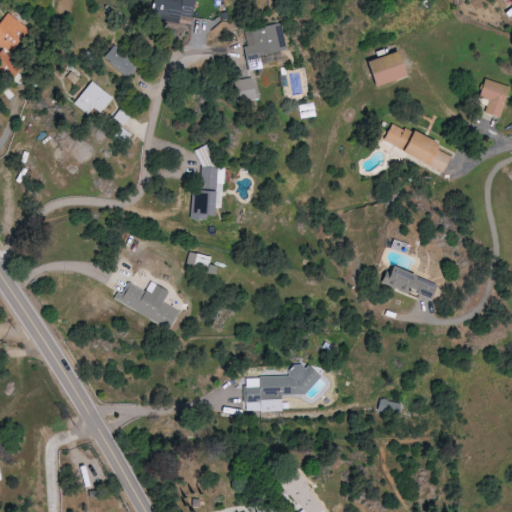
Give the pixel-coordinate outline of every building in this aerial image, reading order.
[(191,18),(193,0),(153,0),(151,19),(179,22),(180,17),(191,18)] [(29,27),(4,14),(0,21),(0,45),(14,53),(29,27)] [(286,50),(281,24),(249,29),(252,45),(244,47),(248,69),(261,67),(259,55),(286,50)] [(131,78),(140,63),(111,46),(103,61),(131,78)] [(363,64),(373,88),(405,76),(396,52),(363,64)] [(255,100),(252,78),(234,81),(237,102),(255,100)] [(507,85),(482,80),(479,98),(488,100),(485,114),(501,118),(507,85)] [(94,108),(101,113),(113,98),(92,81),(74,103),(89,115),(94,108)] [(300,105),(302,118),(316,116),(314,103),(300,105)] [(452,153),(389,124),(381,143),(443,172),(452,153)] [(215,163),(207,145),(194,150),(202,168),(215,163)] [(223,168),(202,167),(200,191),(191,190),(189,217),(213,219),(214,208),(221,208),(223,168)] [(406,293),(407,290),(430,299),(436,285),(390,266),(382,284),(406,293)] [(120,303),(169,328),(177,311),(161,303),(167,292),(149,283),(145,291),(129,284),(120,303)] [(245,378),(246,388),(260,387),(261,412),(283,411),(282,396),(312,395),(311,368),(290,369),(291,376),(245,378)] [(312,400),(327,385),(321,379),(306,394),(312,400)] [(397,416),(400,405),(380,399),(376,410),(397,416)] [(300,510),(297,511),(327,511),(292,470),(277,483),(300,510)]
